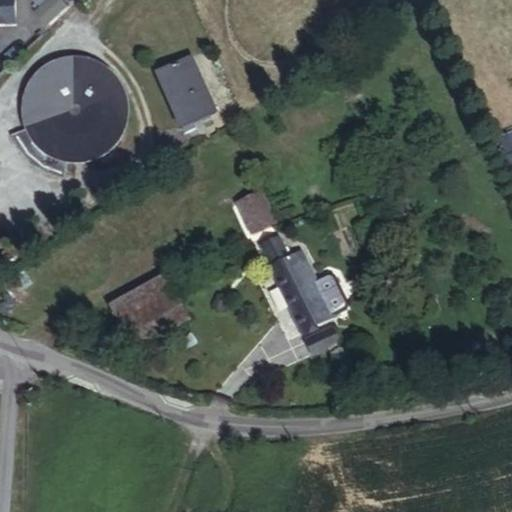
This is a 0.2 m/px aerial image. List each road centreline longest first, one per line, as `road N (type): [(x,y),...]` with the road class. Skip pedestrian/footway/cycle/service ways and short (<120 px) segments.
road 1 (unclassified): [(511,391),(381,417),(228,426),(0,343)]
road 2 (track): [(0,98),(86,12)]
